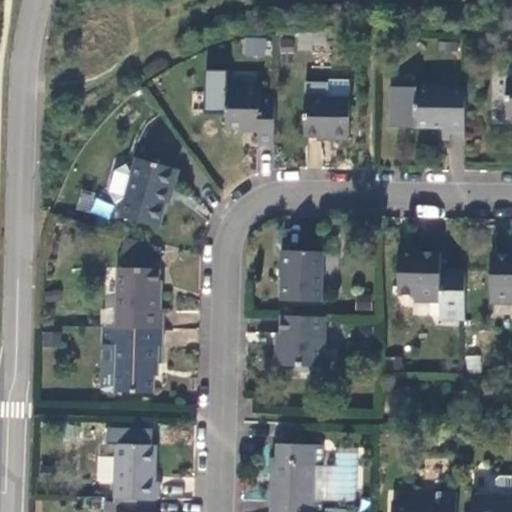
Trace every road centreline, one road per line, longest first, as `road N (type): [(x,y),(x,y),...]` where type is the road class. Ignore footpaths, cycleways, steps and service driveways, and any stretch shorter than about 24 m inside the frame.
road 1 (residential): [(219,511),(227,256),(242,215),(284,195),(511,199)]
road 2 (residential): [(11,511),(21,91),(24,44),(39,0)]
